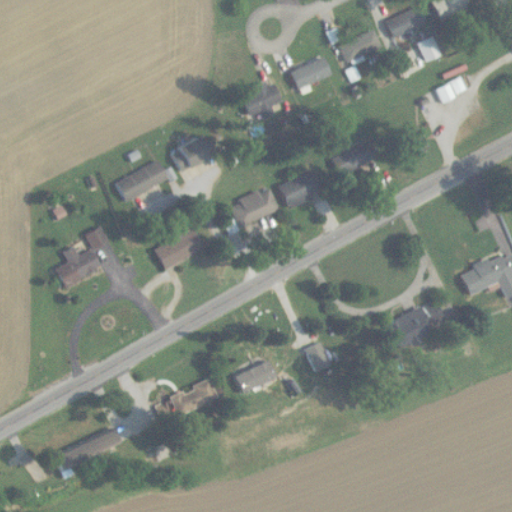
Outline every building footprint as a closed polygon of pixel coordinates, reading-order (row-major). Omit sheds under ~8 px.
[(428,0),(436,20),(467,9),(463,0),(428,0)] [(424,23),(416,6),(383,22),(391,39),(424,23)] [(344,63),(379,47),(372,30),(336,45),(344,63)] [(415,43),(423,63),(439,56),(431,36),(415,43)] [(287,72),(294,90),(329,75),(321,58),(287,72)] [(238,99),(246,116),(258,111),(261,118),(272,114),(269,107),(279,102),(269,81),(250,89),(252,93),(238,99)] [(426,150),(418,133),(392,144),(400,162),(426,150)] [(178,172),(204,160),(191,134),(178,140),(181,146),(168,152),(178,172)] [(336,175),(366,164),(360,147),(347,152),(349,157),(332,163),(336,175)] [(122,202),(166,181),(156,161),(112,182),(122,202)] [(275,185),(283,208),(317,195),(309,172),(275,185)] [(226,205),(236,228),(277,210),(267,187),(226,205)] [(91,249),(106,241),(98,227),(83,235),(91,249)] [(150,251),(163,271),(200,248),(188,228),(150,251)] [(60,253),(66,263),(52,270),(62,288),(99,269),(89,249),(76,255),(72,247),(60,253)] [(496,283),(502,298),(511,294),(511,276),(511,274),(511,255),(511,254),(500,258),(498,253),(469,265),(471,271),(458,276),(466,295),(496,283)] [(385,323),(395,344),(404,339),(408,348),(419,342),(417,337),(426,333),(422,325),(440,316),(432,300),(385,323)] [(312,372),(328,366),(320,343),(304,349),(312,372)] [(239,394),(273,378),(265,361),(231,376),(239,394)] [(180,391),(165,398),(173,416),(214,399),(206,380),(180,391)] [(49,457),(56,472),(117,446),(111,431),(49,457)]
